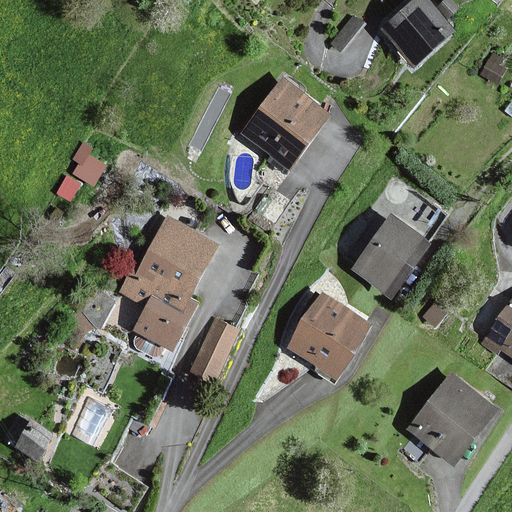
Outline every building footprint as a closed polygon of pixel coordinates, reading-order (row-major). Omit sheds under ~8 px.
[(455,27),(431,0),(417,0),(388,25),(418,59),(455,27)] [(331,112),(286,78),(247,129),(292,163),(331,112)] [(85,141),(71,167),(98,182),(112,156),(85,141)] [(430,241),(393,216),(357,266),(395,292),(430,241)] [(218,241),(169,217),(144,268),(138,265),(125,289),(154,303),(142,327),(176,343),(197,300),(191,297),(218,241)] [(372,321),(327,294),(295,345),(340,373),(372,321)] [(511,305),(492,335),(511,348),(511,305)] [(236,329),(215,320),(195,368),(216,377),(236,329)] [(499,408),(455,374),(414,426),(459,460),(499,408)] [(54,433),(35,421),(22,443),(41,455),(54,433)]
